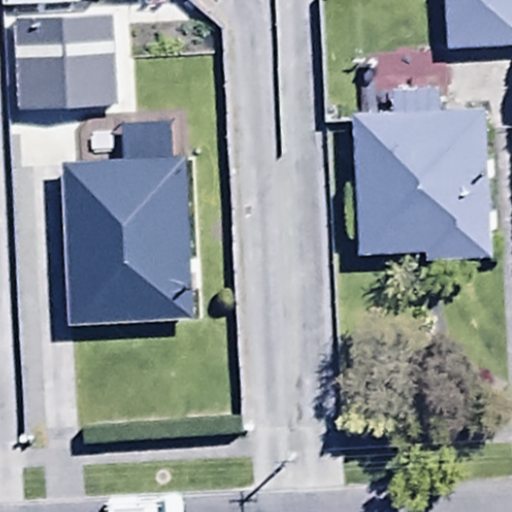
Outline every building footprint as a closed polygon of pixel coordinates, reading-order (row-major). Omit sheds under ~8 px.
[(0,0),(0,18),(77,17),(77,0),(0,0)] [(511,0),(442,0),(446,67),(511,62),(511,0)] [(118,122),(118,26),(14,26),(15,122),(118,122)] [(353,270),(425,269),(425,277),(494,276),(492,128),(436,129),(436,100),(391,101),(391,128),(350,129),(353,270)] [(185,171),(60,178),(69,342),(194,335),(185,171)]
